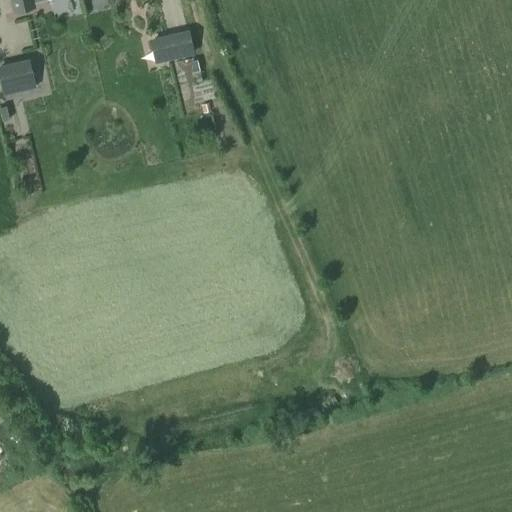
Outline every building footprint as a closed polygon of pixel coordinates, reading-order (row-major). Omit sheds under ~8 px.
[(49,0),(10,0),(14,11),(34,7),(33,3),(46,0),(47,0),(48,0),(49,0)] [(149,43),(155,67),(178,61),(172,38),(149,43)] [(16,95),(33,91),(28,64),(11,67),(16,95)] [(205,182),(253,160),(245,142),(197,164),(205,182)] [(82,214),(101,212),(100,203),(81,205),(82,214)] [(42,220),(47,234),(69,227),(63,212),(42,220)] [(0,238),(0,259),(26,248),(18,231),(0,238)] [(279,310),(261,327),(271,338),(289,322),(279,310)] [(355,364),(334,367),(339,402),(361,398),(355,364)] [(64,437),(68,451),(130,433),(126,420),(64,437)] [(9,435),(27,455),(34,448),(16,428),(9,435)]
